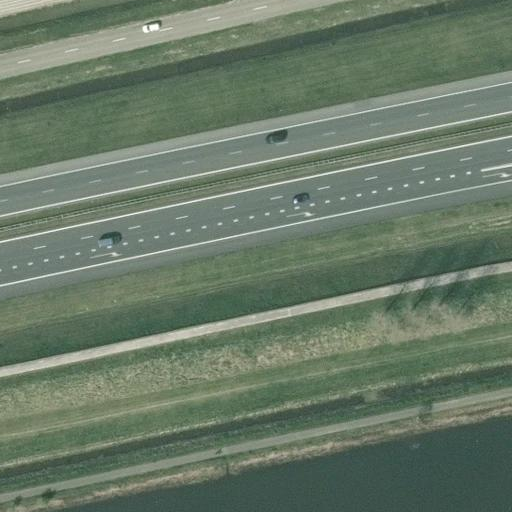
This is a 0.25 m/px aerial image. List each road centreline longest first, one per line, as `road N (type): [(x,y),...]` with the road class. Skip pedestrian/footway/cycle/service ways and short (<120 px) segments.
road 1 (motorway): [(511,98),(0,202)]
road 2 (motorway): [(0,259),(477,159)]
road 3 (secondary): [(0,67),(301,0)]
